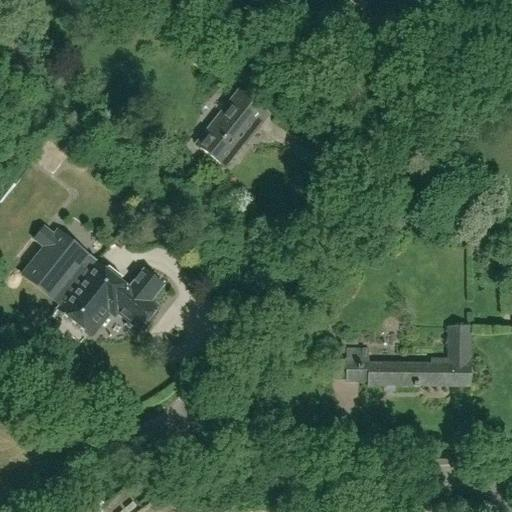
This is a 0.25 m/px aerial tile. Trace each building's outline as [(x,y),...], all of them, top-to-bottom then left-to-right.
[(410,0),(352,0),(361,7),(373,0),(382,15),(401,12),(410,0)] [(143,109),(173,122),(189,85),(160,72),(143,109)] [(248,141),(268,116),(238,92),(196,146),(224,168),(246,139),(248,141)] [(50,176),(59,161),(46,154),(37,169),(50,176)] [(150,302),(163,286),(144,271),(129,289),(95,262),(88,270),(82,265),(88,257),(56,232),(53,236),(44,228),(34,241),(43,249),(22,275),(60,305),(56,309),(92,337),(109,316),(113,319),(117,314),(138,331),(146,322),(149,324),(157,313),(154,311),(157,308),(150,302)] [(470,390),(470,361),(468,361),(468,329),(446,329),(445,361),(429,360),(428,366),(367,365),(367,351),(344,351),(343,384),(366,384),(366,388),(470,390)]
